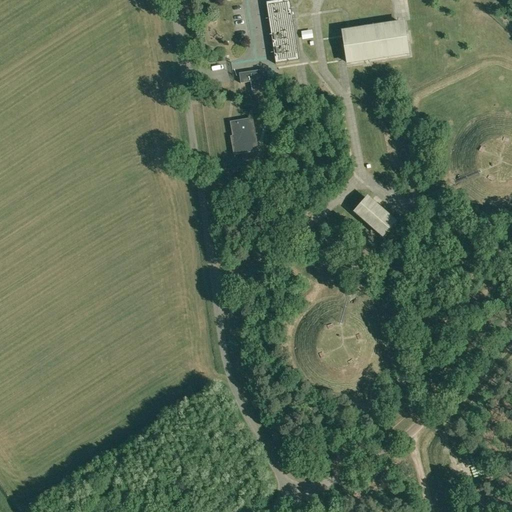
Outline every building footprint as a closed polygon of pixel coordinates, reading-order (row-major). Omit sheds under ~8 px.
[(290,0),(280,0),(266,2),(276,64),(300,60),(290,0)] [(403,23),(343,33),(348,63),(408,54),(403,23)] [(252,91),(270,89),(267,69),(239,74),(241,83),(251,82),(252,91)] [(297,96),(311,93),(309,86),(296,89),(297,96)] [(232,137),(233,144),(235,154),(242,153),(243,161),(260,158),(259,149),(257,150),(252,119),(231,123),(234,137),(232,137)] [(368,199),(356,212),(383,236),(395,223),(368,199)]
